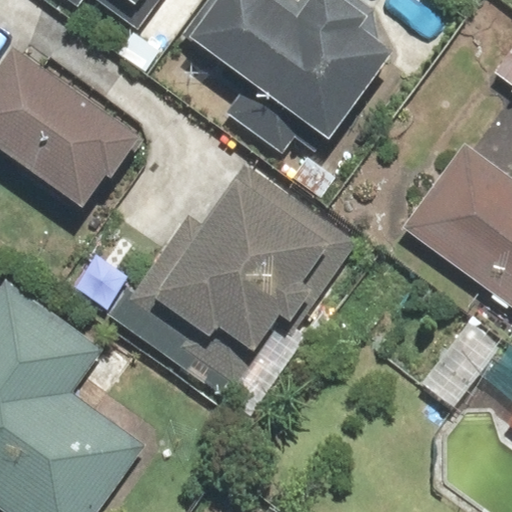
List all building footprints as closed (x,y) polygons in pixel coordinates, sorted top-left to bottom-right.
[(117,0),(133,12),(142,0),(117,0)] [(291,0),(219,0),(186,47),(327,148),(387,63),(375,55),(397,24),(362,0),(298,0),(296,3),(291,0)] [(0,75),(0,157),(82,221),(142,145),(20,49),(0,75)] [(511,92),(511,183),(463,146),(400,229),(511,314),(511,60),(496,81),(511,92)] [(207,232),(186,220),(140,297),(247,361),(271,321),(307,342),(369,239),(246,166),(207,232)] [(0,511),(114,511),(150,460),(66,403),(98,356),(3,291),(0,295),(0,511)] [(504,350),(468,323),(420,386),(456,414),(504,350)] [(511,413),(502,426),(511,433),(511,413)]
